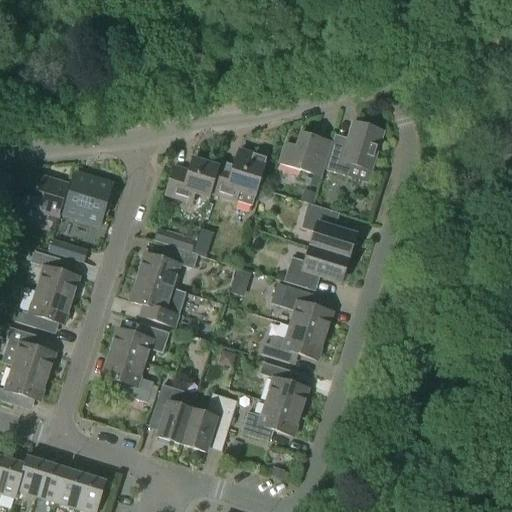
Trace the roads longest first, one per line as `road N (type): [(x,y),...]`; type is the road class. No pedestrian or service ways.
road 1 (residential): [(294,511),(328,430),(413,159),(390,75)]
road 2 (unclassified): [(390,511),(511,127)]
road 3 (residential): [(57,438),(155,132)]
road 4 (residential): [(155,132),(268,114),(390,75)]
road 5 (residential): [(0,150),(155,132)]
road 6 (unclassified): [(511,53),(390,75)]
